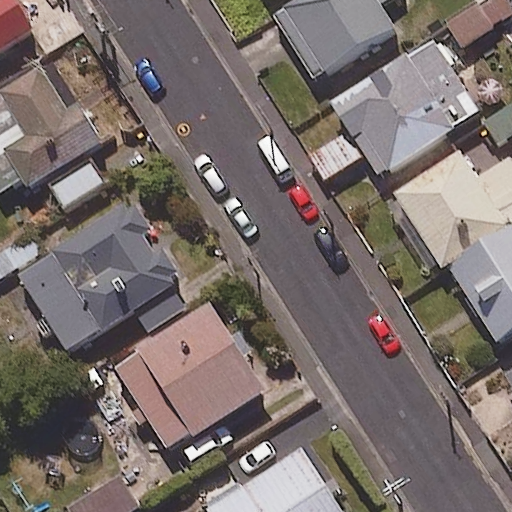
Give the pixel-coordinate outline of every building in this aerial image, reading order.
[(0,0),(0,57),(36,36),(31,27),(31,20),(22,6),(16,5),(13,0),(0,0)] [(403,0),(284,0),(268,11),(315,84),(397,32),(384,13),(403,0)] [(511,16),(501,0),(493,0),(450,29),(464,50),(511,17),(511,16)] [(472,97),(437,43),(334,108),(351,135),(311,161),(326,184),(366,159),(380,181),(471,123),(460,105),(472,97)] [(107,151),(55,67),(0,100),(0,197),(1,200),(23,186),(30,197),(107,151)] [(511,138),(511,110),(486,127),(499,147),(511,138)] [(480,183),(462,156),(395,200),(443,275),(511,230),(511,161),(511,162),(480,183)] [(107,187),(92,163),(50,190),(65,214),(107,187)] [(132,218),(127,210),(52,256),(55,261),(23,281),(48,321),(36,329),(46,344),(55,339),(68,359),(138,315),(150,333),(186,311),(171,286),(181,280),(166,257),(159,261),(147,242),(155,237),(140,213),(132,218)] [(511,236),(451,275),(498,349),(511,340),(511,236)] [(0,279),(42,254),(33,238),(0,258),(0,279)] [(235,343),(212,308),(138,356),(140,359),(117,374),(168,453),(192,438),(196,444),(269,397),(247,363),(255,358),(242,338),(235,343)] [(342,511),(305,455),(245,494),(240,486),(208,506),(211,511),(342,511)] [(141,511),(142,511),(121,478),(68,511),(67,511),(141,511)]
